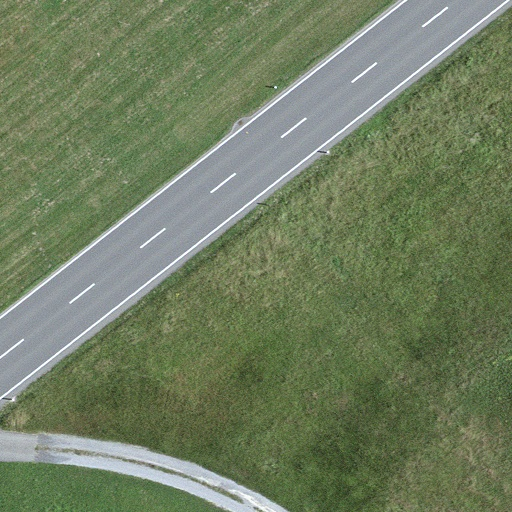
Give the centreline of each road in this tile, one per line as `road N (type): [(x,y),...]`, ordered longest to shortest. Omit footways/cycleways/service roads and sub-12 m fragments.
road 1 (primary): [(465,0),(0,365)]
road 2 (track): [(266,511),(158,468),(0,437)]
